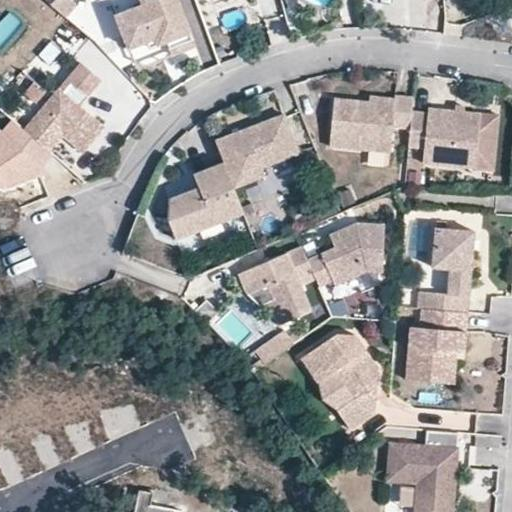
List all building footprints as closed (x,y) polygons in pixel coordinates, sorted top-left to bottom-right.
[(55,0),(50,6),(65,19),(75,8),(66,0),(55,0)] [(139,0),(144,13),(116,24),(121,39),(126,50),(163,36),(173,62),(196,53),(176,0),(139,0)] [(103,83),(82,64),(66,81),(72,87),(89,100),(103,83)] [(66,81),(58,92),(64,97),(72,87),(66,81)] [(23,97),(40,111),(51,99),(34,84),(23,97)] [(64,97),(58,92),(51,99),(40,111),(23,132),(47,153),(58,141),(54,138),(57,134),(61,137),(82,155),(103,130),(64,97)] [(372,99),(371,105),(396,108),(397,102),(372,99)] [(413,115),(415,102),(397,100),(397,102),(396,108),(371,105),(336,100),(330,147),(390,155),(394,129),(411,132),(413,115)] [(429,117),(413,115),(411,132),(409,150),(424,152),(423,166),(493,176),(501,121),(465,117),(456,116),(430,112),(429,117)] [(285,119),(217,145),(225,167),(235,192),(266,179),(262,171),(300,157),(285,119)] [(51,156),(47,153),(23,132),(14,124),(2,137),(0,134),(0,189),(5,191),(48,174),(41,168),(51,156)] [(235,192),(225,167),(195,178),(200,191),(170,203),(168,222),(177,243),(221,226),(220,222),(243,213),(235,192)] [(243,213),(220,222),(221,226),(244,217),(243,213)] [(323,257),(309,263),(317,282),(320,290),(334,284),(336,288),(366,275),(382,276),(385,229),(357,227),(331,239),(336,251),(338,256),(325,262),(323,257)] [(466,319),(467,319),(473,256),(463,255),(465,237),(435,234),(431,274),(450,275),(447,300),(418,298),(417,315),(421,315),(466,319)] [(474,238),(465,237),(463,255),(473,256),(474,238)] [(309,263),(303,250),(240,277),(248,297),(269,288),(275,302),(269,305),(279,328),(313,315),(302,289),(317,282),(309,263)] [(336,251),(323,257),(325,262),(338,256),(336,251)] [(197,313),(209,326),(220,315),(208,302),(197,313)] [(417,315),(411,314),(409,333),(419,334),(421,315),(417,315)] [(466,319),(421,315),(419,334),(409,333),(405,386),(438,388),(440,368),(447,368),(448,357),(455,358),(457,338),(465,339),(466,319)] [(256,357),(263,368),(296,346),(289,336),(256,357)] [(463,358),(465,339),(457,338),(455,358),(463,358)] [(378,370),(357,340),(338,339),(303,362),(319,386),(333,377),(352,406),(338,415),(350,433),(374,418),(378,370)] [(453,390),(455,358),(448,357),(447,368),(440,368),(438,388),(453,390)] [(333,377),(319,386),(338,415),(352,406),(333,377)] [(265,482),(308,453),(281,412),(238,441),(265,482)] [(426,449),(390,446),(388,485),(417,487),(415,511),(452,511),(457,436),(427,434),(426,449)] [(180,511),(181,511),(150,506),(152,496),(141,493),(136,511),(180,511)]
